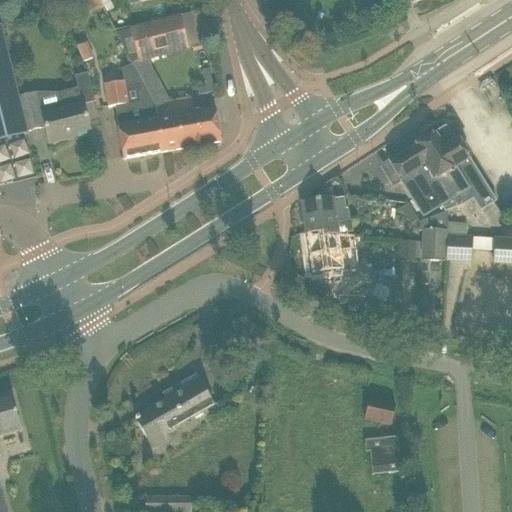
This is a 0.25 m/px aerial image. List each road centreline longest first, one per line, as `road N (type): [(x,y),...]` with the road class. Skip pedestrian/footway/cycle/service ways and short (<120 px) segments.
road 1 (tertiary): [(75,312),(311,165)]
road 2 (unclassified): [(511,382),(316,335),(254,301)]
road 3 (tertiary): [(283,143),(57,280)]
road 4 (unclassified): [(100,352),(193,289),(223,284),(254,301)]
road 5 (unclassified): [(92,511),(75,403),(100,352)]
road 6 (tertiary): [(311,165),(435,65)]
road 7 (residential): [(160,176),(57,198),(27,234)]
road 8 (tertiary): [(435,65),(310,124)]
